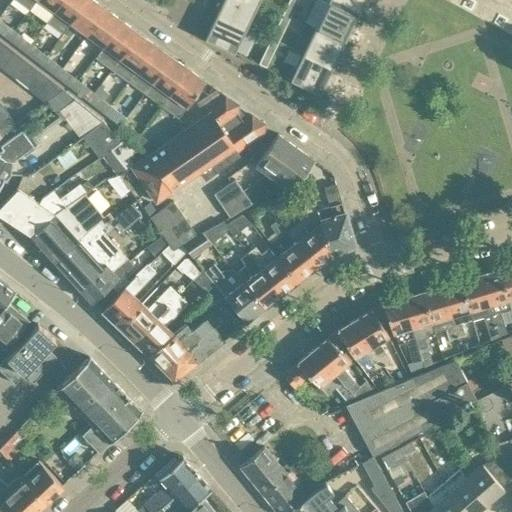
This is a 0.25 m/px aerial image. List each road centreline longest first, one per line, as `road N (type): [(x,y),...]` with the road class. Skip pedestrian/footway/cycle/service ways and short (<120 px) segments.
road 1 (residential): [(126,0),(346,162),(384,267)]
road 2 (residential): [(384,267),(337,289),(178,418)]
road 3 (residential): [(178,418),(0,253)]
road 4 (residential): [(78,511),(178,418)]
road 5 (residential): [(511,229),(384,267)]
road 6 (residential): [(255,511),(178,418)]
